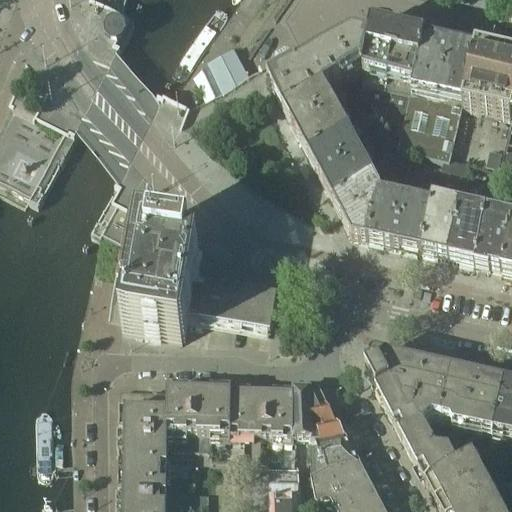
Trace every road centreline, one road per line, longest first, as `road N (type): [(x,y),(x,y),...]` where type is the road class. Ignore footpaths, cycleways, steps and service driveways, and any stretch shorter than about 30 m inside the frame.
road 1 (residential): [(323,369),(303,378),(252,377),(222,366),(115,364),(99,377),(100,511)]
road 2 (residential): [(338,311),(209,222),(93,98)]
road 3 (residential): [(511,344),(338,311)]
road 4 (residential): [(406,511),(323,369)]
road 5 (residential): [(361,0),(511,35)]
